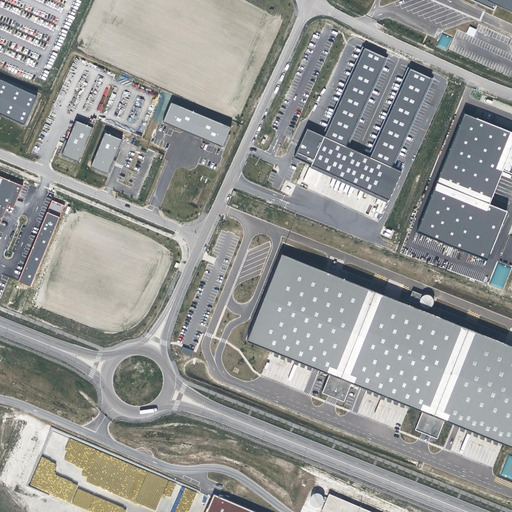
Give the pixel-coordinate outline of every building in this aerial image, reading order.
[(496,4),(487,0),(471,0),(493,10),(496,4)] [(511,0),(487,0),(496,4),(511,11),(511,0)] [(466,33),(473,37),(477,29),(470,26),(466,33)] [(442,33),(437,46),(447,50),(452,37),(442,33)] [(387,58),(364,48),(324,137),(307,129),(294,158),(296,159),(311,166),(310,168),(387,202),(401,172),(392,169),(433,79),(410,69),(370,157),(347,147),(387,58)] [(0,113),(1,114),(24,124),(37,95),(0,79),(0,113)] [(186,131),(222,146),(230,127),(172,103),(164,122),(186,131)] [(511,132),(465,114),(437,183),(490,204),(503,170),(511,173),(511,132)] [(75,126),(63,155),(79,162),(93,128),(77,121),(75,126)] [(104,133),(91,167),(100,170),(109,174),(119,149),(122,140),(104,133)] [(22,185),(0,176),(0,221),(8,203),(15,207),(22,185)] [(490,204),(437,183),(417,233),(487,260),(507,210),(490,204)] [(64,205),(52,201),(18,281),(30,286),(64,205)] [(385,229),(384,236),(391,238),(393,230),(385,229)] [(504,289),(511,265),(511,235),(508,235),(501,258),(498,257),(489,285),(504,289)] [(346,278),(279,253),(245,341),(270,351),(293,360),(313,368),(319,370),(330,374),(352,383),(361,386),(367,388),(389,397),(410,405),(423,410),(445,419),(455,423),(460,425),(482,433),(503,441),(511,444),(511,342),(499,338),(439,315),(384,294),(346,278)] [(348,272),(346,278),(384,294),(387,287),(348,272)] [(418,304),(422,294),(413,291),(409,300),(418,304)] [(429,308),(431,307),(433,305),(434,303),(434,301),(433,299),(432,297),(430,295),(428,294),(426,294),(424,295),(422,296),(420,298),(420,300),(420,303),(421,305),(422,307),(424,308),(427,308),(429,308)] [(442,307),(439,315),(499,338),(502,331),(442,307)] [(192,356),(193,351),(183,347),(181,352),(192,356)] [(352,383),(330,374),(322,393),(338,399),(343,401),(344,402),(352,383)] [(445,419),(423,410),(415,429),(422,432),(431,435),(436,438),(437,438),(444,421),(445,419)] [(511,476),(511,455),(509,455),(506,464),(511,466),(508,473),(503,471),(502,473),(511,476)] [(258,511),(214,493),(205,511),(258,511)] [(371,511),(329,494),(322,511),(371,511)]
